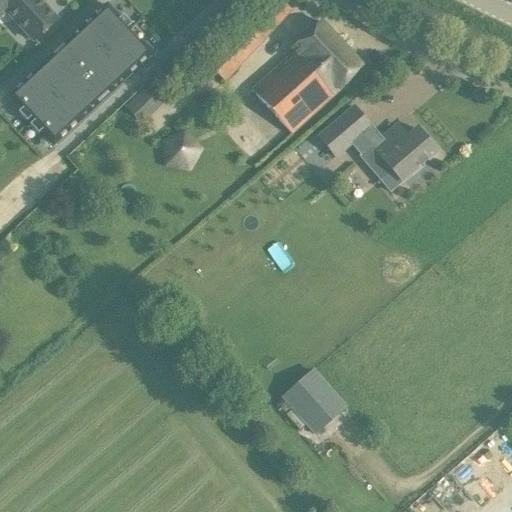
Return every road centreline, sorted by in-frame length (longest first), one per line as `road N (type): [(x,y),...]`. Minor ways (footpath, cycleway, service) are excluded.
road 1 (track): [(349,436),(387,476),(416,480),(511,404)]
road 2 (unclassified): [(511,95),(334,0)]
